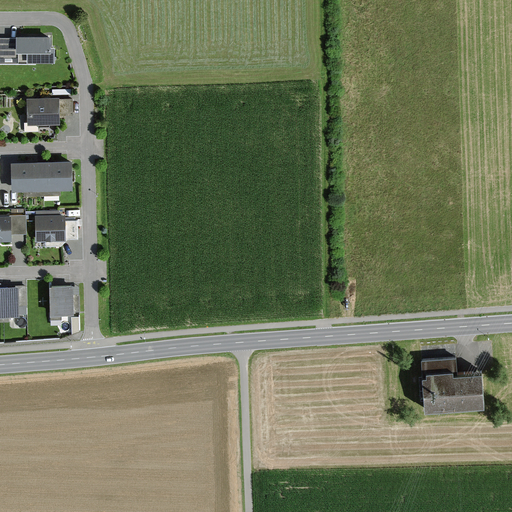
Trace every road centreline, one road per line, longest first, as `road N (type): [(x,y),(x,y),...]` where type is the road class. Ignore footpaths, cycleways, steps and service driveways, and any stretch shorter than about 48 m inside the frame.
road 1 (tertiary): [(92,354),(511,323)]
road 2 (residential): [(0,19),(65,23),(85,82),(87,147)]
road 3 (track): [(249,511),(242,343)]
road 4 (residential): [(87,147),(90,272)]
